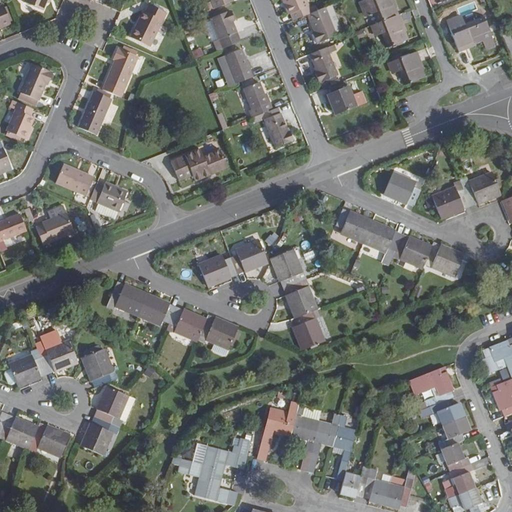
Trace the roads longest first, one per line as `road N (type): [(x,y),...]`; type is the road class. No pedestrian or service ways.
road 1 (track): [(137,511),(165,473),(184,424),(210,402),(352,363),(468,345)]
road 2 (residential): [(505,511),(510,490),(463,363),(472,341),(511,324)]
road 3 (residential): [(328,169),(260,0)]
road 4 (residential): [(486,235),(436,233),(353,197),(328,169)]
road 5 (residential): [(175,231),(149,179),(50,136)]
road 6 (residential): [(328,169),(175,231)]
road 7 (residential): [(50,136),(72,84),(71,66),(35,45),(0,52)]
road 8 (residential): [(252,304),(228,308),(142,276),(123,251)]
road 9 (residential): [(123,251),(0,300)]
